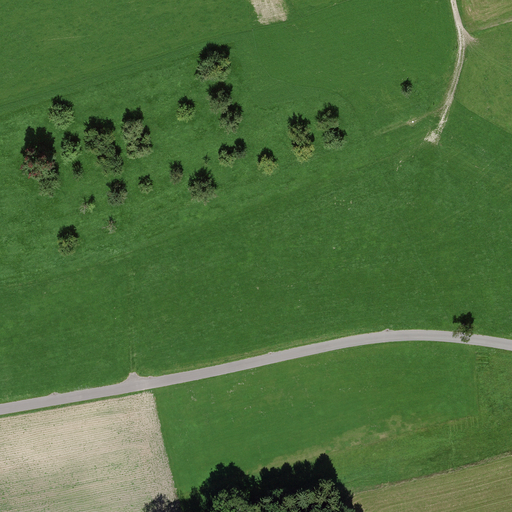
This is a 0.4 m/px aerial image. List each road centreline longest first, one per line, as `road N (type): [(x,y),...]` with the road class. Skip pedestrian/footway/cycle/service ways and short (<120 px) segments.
road 1 (track): [(455,0),(462,73),(436,113),(132,229),(137,386)]
road 2 (unclassified): [(511,346),(397,335),(0,414)]
